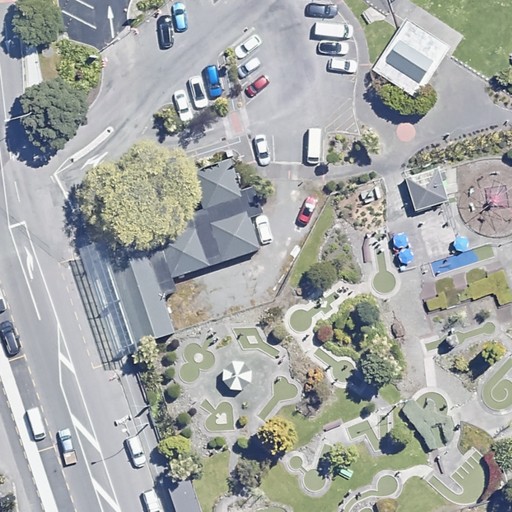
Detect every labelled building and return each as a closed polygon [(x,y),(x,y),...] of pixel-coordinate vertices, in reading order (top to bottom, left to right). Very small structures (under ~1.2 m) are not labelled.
[(459,36),(415,7),(371,72),(415,101),(425,87),(448,53),(459,36)] [(259,251),(229,164),(87,213),(132,342),(174,328),(159,285),(259,251)] [(447,201),(437,169),(404,179),(415,211),(444,202),(447,201)] [(468,214),(474,222),(483,227),(492,229),(501,228),(509,224),(511,221),(511,180),(510,178),(502,174),(494,173),(484,174),(475,179),(469,186),(465,195),(465,205),(468,214)] [(249,374),(242,364),(229,364),(220,372),(220,384),(227,393),(239,394),(249,385),(249,374)] [(196,511),(185,477),(162,485),(172,511),(196,511)]
